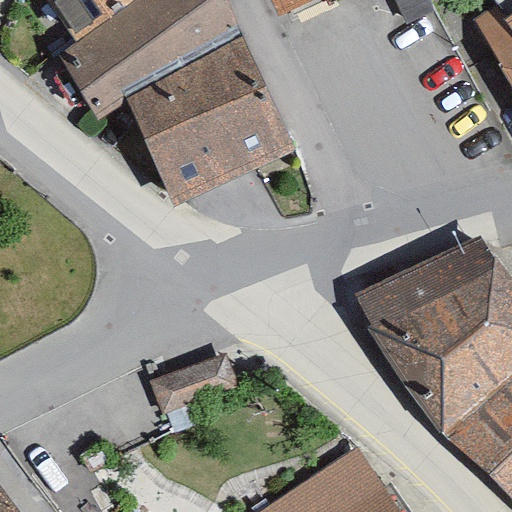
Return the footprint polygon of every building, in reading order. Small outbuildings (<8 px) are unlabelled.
[(244,28),(227,0),(71,0),(94,28),(75,42),(115,111),(145,92),(244,28)] [(274,0),(280,12),(306,0),(274,0)] [(511,0),(509,0),(486,16),(511,55),(511,0)] [(299,137),(244,28),(145,92),(186,191),(299,137)] [(511,377),(511,248),(494,228),(367,291),(419,388),(459,426),(511,377)] [(511,377),(459,426),(511,476),(511,377)] [(410,511),(363,439),(252,511),(410,511)] [(0,511),(39,511),(3,465),(0,466),(0,511)] [(156,511),(145,498),(128,511),(156,511)]
